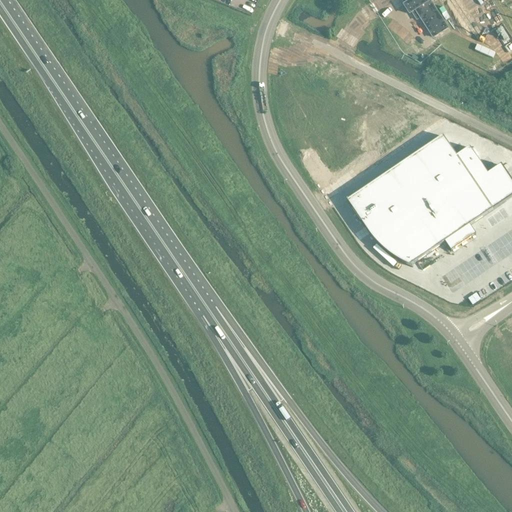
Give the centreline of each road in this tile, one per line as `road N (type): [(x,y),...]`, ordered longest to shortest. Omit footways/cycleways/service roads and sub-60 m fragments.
road 1 (unclassified): [(234,511),(154,361),(0,120)]
road 2 (tertiary): [(281,0),(259,65),(262,119),(277,157),(356,267),(432,313),(456,341)]
road 3 (trunk): [(208,309),(0,1)]
road 4 (trunk): [(381,511),(208,309)]
road 5 (trunk): [(345,511),(208,309)]
road 6 (unclassified): [(511,141),(294,31)]
road 7 (trunk): [(208,309),(304,511)]
